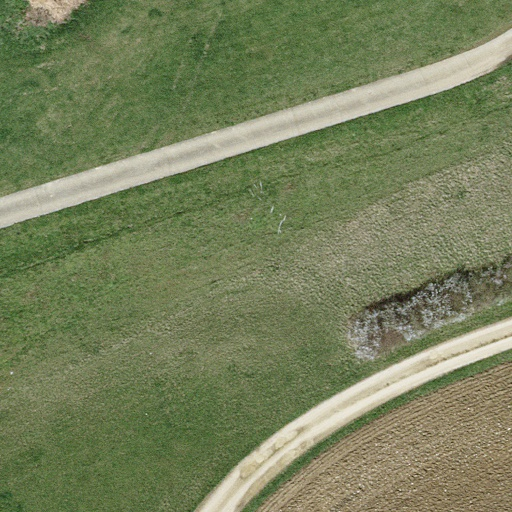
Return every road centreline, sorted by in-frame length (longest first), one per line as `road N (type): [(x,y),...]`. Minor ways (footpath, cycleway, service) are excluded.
road 1 (track): [(511,43),(414,85),(0,215)]
road 2 (track): [(511,336),(447,352),(343,405),(223,511)]
